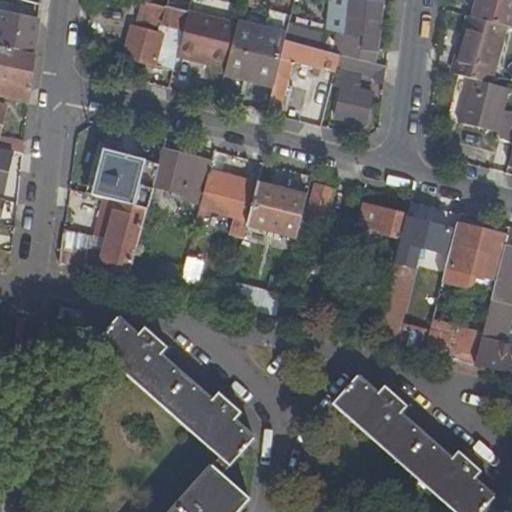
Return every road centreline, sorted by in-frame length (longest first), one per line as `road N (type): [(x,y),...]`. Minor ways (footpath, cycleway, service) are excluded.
road 1 (residential): [(55,89),(396,169)]
road 2 (residential): [(13,511),(27,289)]
road 3 (residential): [(27,289),(55,89)]
road 4 (residential): [(170,318),(349,360)]
road 5 (residential): [(396,169),(418,0)]
road 6 (residential): [(278,421),(270,395),(170,318)]
road 7 (residential): [(27,289),(170,318)]
